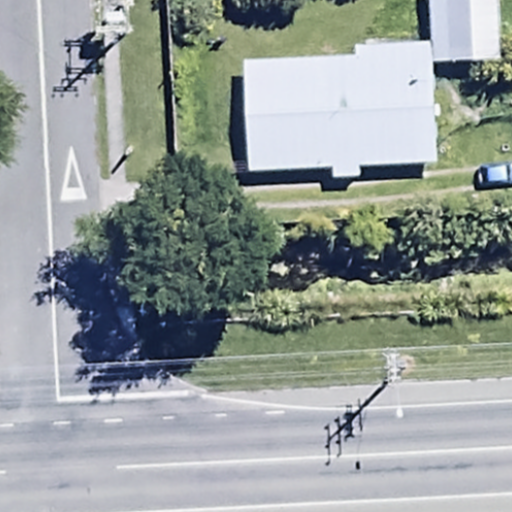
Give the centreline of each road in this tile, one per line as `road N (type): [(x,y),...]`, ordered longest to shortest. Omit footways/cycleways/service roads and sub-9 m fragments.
road 1 (residential): [(45,0),(73,494)]
road 2 (tertiary): [(73,494),(511,469)]
